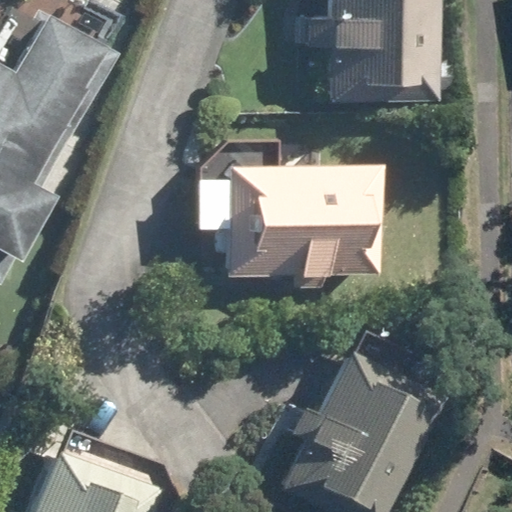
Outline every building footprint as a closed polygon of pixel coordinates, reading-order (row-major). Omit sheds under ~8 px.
[(332,37),(331,87),(436,90),(438,0),(330,0),(330,8),(310,8),(308,36),(332,37)] [(0,208),(80,52),(0,11),(0,208)] [(230,155),(229,168),(197,169),(197,218),(226,218),(226,266),(293,264),(293,282),(319,282),(319,266),(381,265),(380,153),(230,155)] [(305,430),(280,481),(343,511),(381,511),(444,386),(349,340),(317,405),(303,399),(290,424),(305,430)] [(144,511),(157,477),(54,439),(28,508),(22,505),(19,511),(144,511)]
